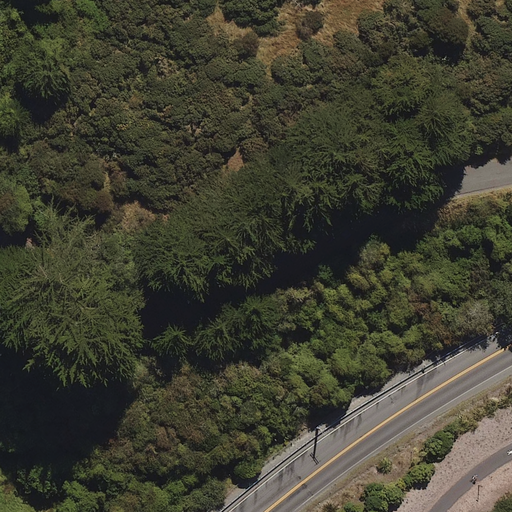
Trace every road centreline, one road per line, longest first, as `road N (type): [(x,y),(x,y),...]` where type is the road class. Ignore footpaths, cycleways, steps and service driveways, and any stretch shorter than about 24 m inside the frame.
road 1 (secondary): [(511,187),(406,216),(261,273),(197,276),(0,223)]
road 2 (trunk): [(511,345),(343,449),(261,511)]
